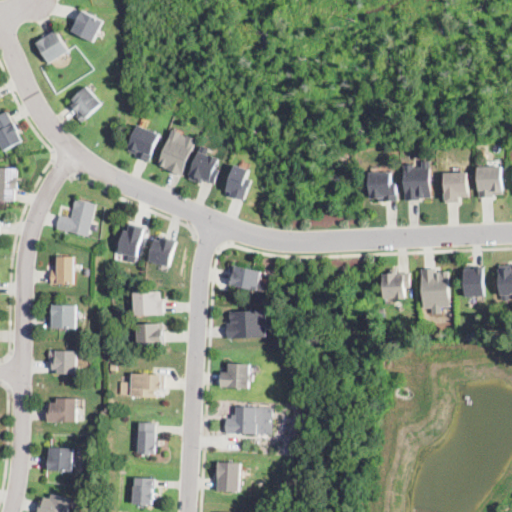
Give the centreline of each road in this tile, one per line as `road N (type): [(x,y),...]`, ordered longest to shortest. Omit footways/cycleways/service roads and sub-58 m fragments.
road 1 (residential): [(0,24),(59,136),(126,185),(267,237),(511,231)]
road 2 (residential): [(73,151),(30,238),(22,464),(12,511)]
road 3 (residential): [(216,220),(201,278),(188,511)]
